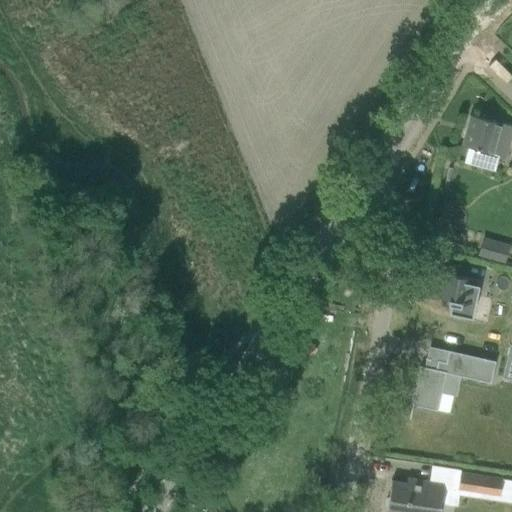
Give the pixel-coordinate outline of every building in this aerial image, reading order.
[(504,157),(511,130),(511,127),(469,116),(461,145),(472,148),(468,163),(487,168),(491,154),(504,157)] [(511,244),(486,236),(481,255),(507,263),(511,245),(511,244)] [(432,296),(445,299),(444,303),(447,303),(445,312),(468,318),(477,280),(438,272),(432,296)] [(511,345),(509,345),(501,379),(511,380),(511,345)] [(419,368),(410,407),(436,412),(444,375),(489,385),(494,363),(447,352),(444,364),(433,361),(433,363),(435,364),(434,371),(419,368)] [(462,472),(459,494),(498,500),(502,478),(462,472)] [(390,481),(385,511),(437,511),(442,484),(419,481),(419,485),(390,481)]
